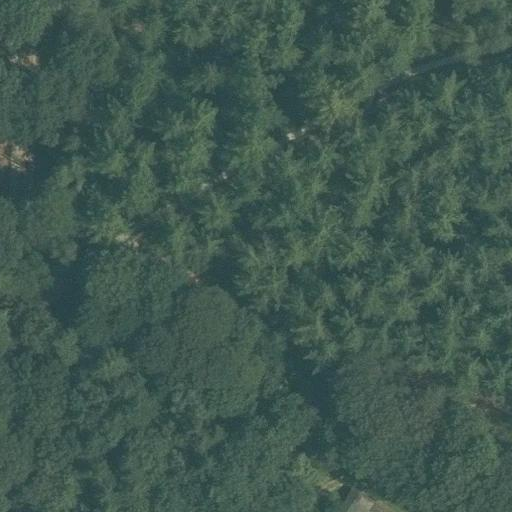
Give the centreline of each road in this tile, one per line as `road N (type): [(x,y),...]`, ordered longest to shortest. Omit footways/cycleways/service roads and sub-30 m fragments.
road 1 (track): [(511,499),(82,291),(81,282)]
road 2 (track): [(130,253),(360,111),(511,62)]
road 3 (track): [(22,312),(30,0)]
road 4 (track): [(111,0),(89,257)]
road 5 (track): [(8,511),(22,312)]
